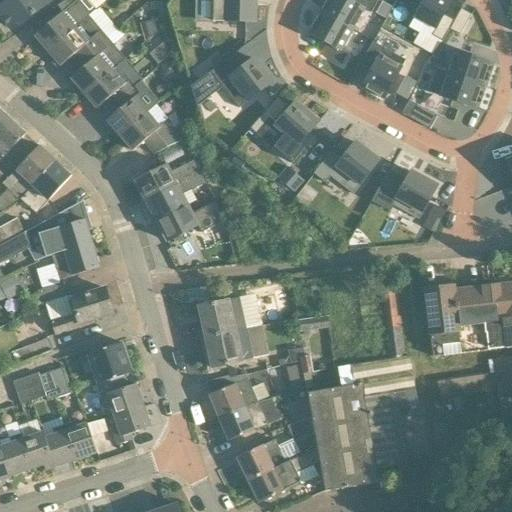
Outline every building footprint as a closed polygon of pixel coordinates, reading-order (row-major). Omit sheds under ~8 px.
[(11,0),(0,8),(0,15),(10,29),(21,20),(23,23),(54,0),(11,0)] [(35,37),(48,52),(95,11),(86,0),(67,0),(57,7),(62,14),(35,37)] [(213,0),(213,23),(254,24),(254,0),(213,0)] [(345,0),(328,0),(321,13),(352,31),(364,10),(371,14),(378,2),(374,0),(351,0),(350,2),(345,0)] [(442,42),(444,39),(454,22),(444,16),(452,2),(452,0),(424,0),(414,18),(435,30),(432,36),(442,42)] [(95,11),(48,52),(61,67),(70,60),(75,66),(107,38),(119,29),(100,7),(95,11)] [(460,36),(472,16),(461,10),(449,31),(460,36)] [(321,54),(342,66),(348,56),(341,52),(352,31),(321,13),(309,34),(327,45),(321,54)] [(144,23),(147,35),(155,33),(152,21),(144,23)] [(107,38),(75,66),(80,72),(71,80),(84,95),(123,60),(125,59),(107,38)] [(384,100),(405,62),(373,44),(361,65),(372,71),(363,88),(384,100)] [(455,52),(448,74),(482,86),(489,63),(455,52)] [(229,59),(211,74),(238,110),(272,84),(253,60),(239,71),(229,59)] [(111,98),(116,104),(134,88),(129,82),(136,76),(123,60),(84,95),(97,110),(111,98)] [(474,109),(482,86),(448,74),(436,70),(429,94),(474,109)] [(406,78),(396,95),(407,101),(417,84),(406,78)] [(107,122),(120,137),(147,114),(134,99),(140,94),(134,88),(116,104),(121,110),(107,122)] [(285,134),(274,148),(293,164),(305,150),(300,146),(318,124),(295,104),(290,109),(277,98),(251,129),(252,130),(264,116),(285,134)] [(402,115),(430,130),(437,117),(409,102),(402,115)] [(26,135),(12,121),(0,110),(0,161),(2,160),(26,135)] [(147,114),(120,137),(133,152),(144,143),(154,155),(181,143),(165,123),(159,128),(147,114)] [(331,153),(314,175),(326,184),(330,178),(353,196),(379,162),(355,144),(341,161),(331,153)] [(245,154),(251,159),(259,150),(253,145),(245,154)] [(20,200),(20,201),(55,162),(40,147),(15,173),(2,185),(8,190),(20,200)] [(55,162),(20,201),(36,215),(72,177),(55,162)] [(135,182),(145,202),(200,174),(193,162),(170,174),(166,166),(135,182)] [(304,182),(287,168),(278,179),(294,193),(304,182)] [(411,173),(393,206),(419,221),(437,188),(411,173)] [(145,202),(156,222),(187,206),(182,196),(205,184),(200,174),(145,202)] [(187,206),(156,222),(167,243),(197,227),(201,234),(224,222),(214,204),(192,215),(187,206)] [(445,211),(435,205),(429,216),(439,222),(445,211)] [(309,214),(298,209),(295,215),(305,221),(309,214)] [(0,247),(24,234),(17,220),(0,228),(0,247)] [(44,233),(52,257),(92,245),(85,221),(44,233)] [(24,234),(0,247),(0,265),(32,248),(24,234)] [(92,245),(52,257),(56,271),(59,281),(99,269),(92,245)] [(0,295),(2,299),(24,290),(18,276),(0,283),(0,295)] [(36,291),(40,305),(44,304),(66,297),(63,284),(36,291)] [(506,349),(511,348),(511,285),(498,287),(503,347),(503,349),(506,349)] [(487,349),(503,347),(498,287),(454,292),(461,355),(488,352),(487,349)] [(433,358),(461,355),(454,292),(454,288),(425,291),(433,358)] [(381,291),(391,360),(405,357),(396,289),(381,291)] [(72,302),(68,303),(72,317),(51,323),(55,337),(94,325),(93,321),(113,315),(106,290),(72,300),(72,302)] [(198,308),(205,339),(245,330),(239,299),(198,308)] [(299,333),(330,330),(328,318),(298,322),(299,333)] [(245,330),(205,339),(212,369),(252,360),(245,330)] [(11,354),(16,367),(51,352),(46,339),(11,354)] [(97,385),(123,377),(132,374),(122,344),(88,356),(97,385)] [(287,353),(288,359),(278,361),(279,367),(290,365),(299,363),(304,362),(303,359),(301,349),(287,353)] [(300,366),(302,377),(310,375),(313,375),(309,357),(303,359),(304,362),(299,363),(300,366)] [(489,376),(437,383),(439,401),(498,392),(502,424),(511,422),(511,358),(487,361),(489,376)] [(289,380),(302,377),(300,366),(287,369),(289,380)] [(69,395),(61,369),(50,373),(58,398),(69,395)] [(47,402),(58,398),(50,373),(38,377),(42,387),(46,397),(47,402)] [(38,375),(12,383),(16,394),(42,387),(38,377),(38,375)] [(209,396),(219,419),(257,403),(252,390),(248,380),(246,375),(230,379),(230,377),(206,382),(211,396),(209,396)] [(111,407),(114,416),(144,407),(136,385),(127,389),(123,377),(97,385),(105,409),(111,407)] [(363,385),(340,388),(314,393),(308,394),(309,401),(312,418),(315,435),(317,448),(320,463),(325,493),(379,484),(377,469),(363,385)] [(16,394),(20,406),(46,397),(42,387),(16,394)] [(296,405),(309,401),(308,394),(307,389),(305,390),(294,392),(296,405)] [(296,405),(285,408),(291,426),(312,418),(309,401),(296,405)] [(257,403),(219,419),(229,442),(267,426),(263,416),(263,417),(257,403)] [(144,407),(114,416),(102,420),(106,431),(112,429),(118,446),(132,441),(130,435),(151,428),(144,407)] [(291,426),(286,428),(294,444),(300,442),(315,435),(312,418),(291,426)] [(75,422),(64,426),(76,461),(97,454),(87,424),(77,428),(75,422)] [(54,436),(45,439),(55,468),(76,461),(64,426),(52,430),(54,436)] [(43,434),(23,441),(33,470),(44,466),(46,472),(55,468),(45,439),(43,434)] [(11,444),(1,448),(11,477),(33,470),(23,441),(21,435),(9,439),(11,444)] [(317,448),(315,435),(300,442),(306,454),(317,448)] [(237,460),(248,482),(274,469),(268,457),(279,452),(274,442),(237,460)] [(0,481),(11,477),(1,448),(0,448),(0,487),(1,487),(0,482),(0,481)] [(274,469),(248,482),(259,504),(285,492),(285,491),(301,483),(297,474),(320,463),(317,448),(306,454),(290,462),(274,469)]
